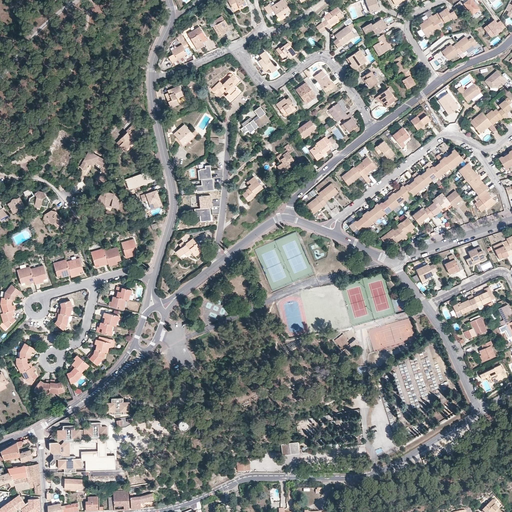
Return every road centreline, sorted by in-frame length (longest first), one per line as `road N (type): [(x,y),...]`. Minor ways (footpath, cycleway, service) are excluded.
road 1 (residential): [(149,511),(243,478),(373,474),(479,412)]
road 2 (residential): [(153,280),(173,195),(151,79)]
road 3 (residential): [(374,129),(329,60),(312,59),(266,86),(236,46)]
road 4 (track): [(0,161),(25,142),(70,75),(90,0)]
road 5 (residential): [(475,143),(443,135),(328,232)]
road 6 (residential): [(217,264),(228,131)]
road 7 (residential): [(391,261),(511,219)]
road 8 (residential): [(374,129),(298,194),(288,217)]
